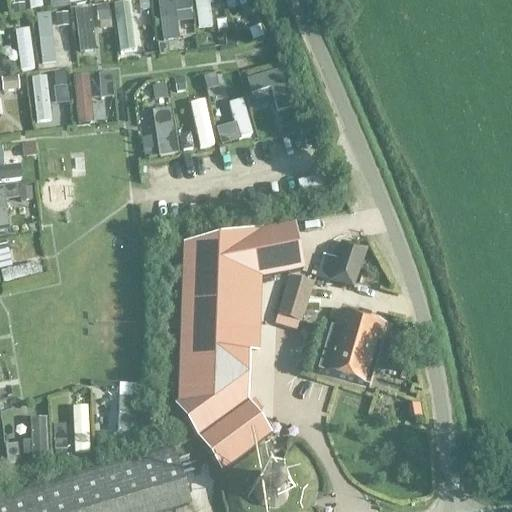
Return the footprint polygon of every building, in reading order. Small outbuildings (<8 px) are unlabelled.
[(40,0),(27,0),(29,11),(42,9),(40,0)] [(178,33),(174,0),(167,0),(161,1),(165,34),(178,33)] [(212,28),(208,0),(194,0),(198,30),(212,28)] [(238,0),(225,0),(235,25),(247,20),(238,0)] [(114,6),(120,49),(136,46),(130,4),(114,6)] [(41,67),(55,65),(49,15),(35,16),(41,67)] [(90,47),(87,21),(76,22),(79,49),(90,47)] [(14,32),(20,73),(34,71),(28,31),(14,32)] [(243,45),(245,57),(270,52),(268,41),(243,45)] [(251,95),(271,90),(276,112),(290,109),(281,72),(247,80),(251,95)] [(43,78),(30,80),(34,116),(48,114),(43,78)] [(100,112),(98,99),(69,102),(70,115),(100,112)] [(238,106),(216,107),(217,131),(239,131),(238,106)] [(147,122),(148,144),(168,144),(167,122),(147,122)] [(64,148),(65,162),(76,161),(75,147),(64,148)] [(0,233),(9,232),(2,189),(0,189),(0,233)] [(177,401),(174,404),(220,471),(262,442),(271,436),(225,371),(251,355),(253,281),(303,271),(294,225),(182,247),(177,401)] [(314,279),(352,290),(363,252),(339,244),(334,261),(321,257),(314,279)] [(39,264),(0,273),(0,275),(2,285),(42,276),(39,264)] [(289,279),(277,317),(299,323),(310,285),(289,279)] [(253,314),(264,317),(274,284),(262,281),(253,314)] [(331,328),(327,342),(319,372),(370,387),(388,327),(339,312),(334,329),(331,328)] [(403,364),(409,345),(392,340),(386,360),(403,364)] [(130,442),(132,400),(118,399),(117,442),(130,442)] [(46,420),(29,421),(31,463),(48,462),(46,420)] [(86,426),(52,430),(53,442),(87,438),(86,426)] [(173,448),(0,500),(0,511),(169,511),(190,506),(173,448)] [(275,509),(285,502),(288,489),(281,479),(268,476),(258,483),(256,496),(263,506),(275,509)]
